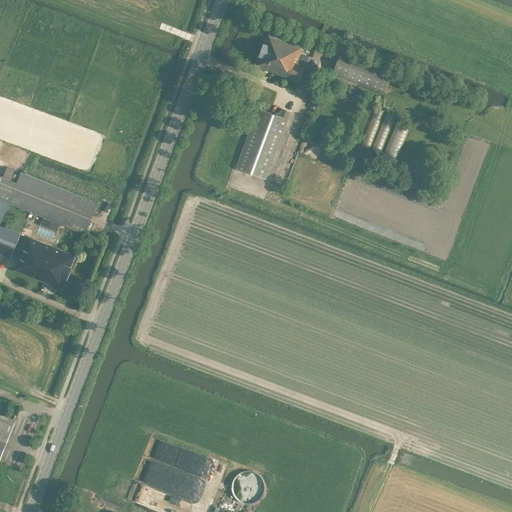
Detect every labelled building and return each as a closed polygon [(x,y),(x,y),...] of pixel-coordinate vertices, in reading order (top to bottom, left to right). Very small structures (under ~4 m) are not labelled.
[(309,54),(301,51),(304,44),(268,30),(256,64),(299,80),(309,54)] [(385,91),(393,68),(342,48),(333,71),(385,91)] [(363,88),(356,85),(352,97),(358,100),(363,88)] [(291,110),(282,106),(279,114),(259,107),(238,167),(267,177),(291,110)] [(374,141),(380,143),(392,111),(386,109),(374,141)] [(307,139),(301,148),(307,152),(313,143),(307,139)] [(3,174),(11,178),(15,168),(7,165),(3,174)] [(21,170),(17,180),(11,178),(3,174),(0,173),(0,197),(9,201),(85,232),(97,202),(21,170)] [(0,222),(0,252),(10,256),(21,231),(0,222)] [(28,235),(26,241),(15,267),(63,287),(76,254),(28,235)] [(0,456),(14,421),(0,415),(0,456)] [(147,452),(178,463),(184,445),(153,434),(147,452)] [(156,467),(157,481),(163,481),(162,471),(168,471),(168,467),(156,467)] [(264,489),(264,486),(264,482),(263,479),(261,477),(259,474),(257,472),(254,471),(251,470),(248,470),(245,470),(242,471),(239,472),(236,474),(234,477),(233,480),(232,483),(232,486),(232,489),(233,492),(235,495),(237,497),(239,499),(242,501),(245,502),(248,502),(251,502),(254,501),(257,499),(260,497),(262,495),(263,492),(264,489)] [(141,501),(173,511),(174,511),(179,497),(140,484),(137,493),(143,495),(141,501)]
